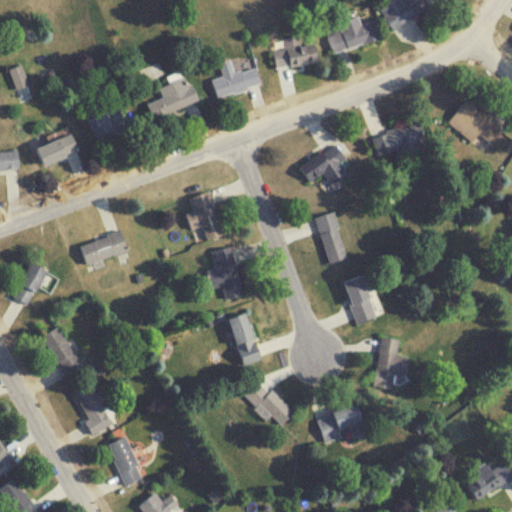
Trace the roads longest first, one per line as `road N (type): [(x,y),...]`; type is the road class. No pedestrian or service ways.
road 1 (residential): [(498,0),(445,53),(397,79),(0,226)]
road 2 (residential): [(233,140),(320,351)]
road 3 (residential): [(0,357),(88,511)]
